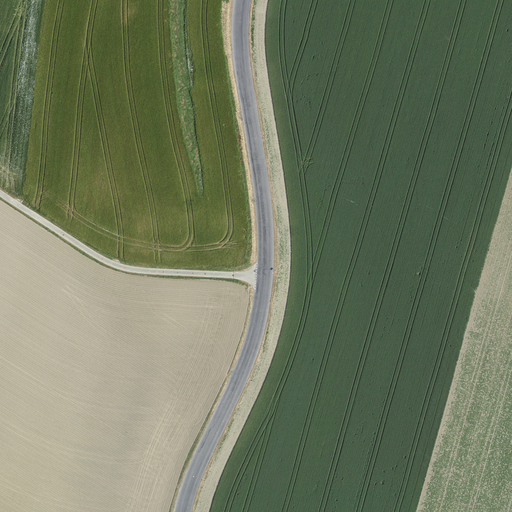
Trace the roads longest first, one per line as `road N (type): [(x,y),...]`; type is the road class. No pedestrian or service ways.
road 1 (tertiary): [(242,0),(239,35),(266,276),(252,351),(189,485),(185,511)]
road 2 (track): [(266,276),(124,269),(0,193)]
